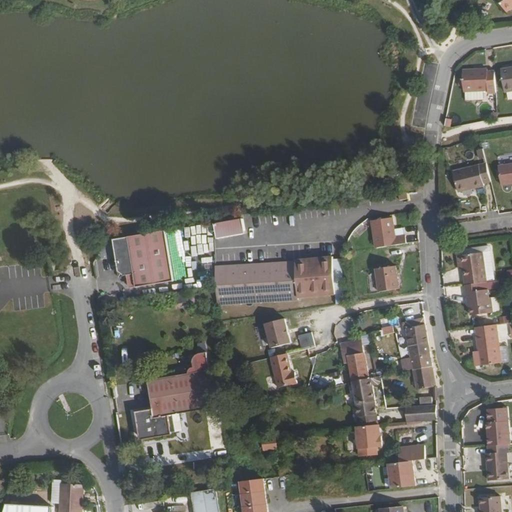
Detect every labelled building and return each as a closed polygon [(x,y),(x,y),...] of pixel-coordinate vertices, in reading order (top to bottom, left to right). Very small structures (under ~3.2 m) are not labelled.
[(511,0),(488,0),(486,2),(498,19),(511,8),(511,0)] [(511,70),(498,73),(502,96),(511,93),(511,70)] [(485,94),(493,94),(492,74),(485,74),(484,74),(484,71),(474,72),(474,75),(460,76),(461,94),(485,93),(485,94)] [(484,156),(481,148),(475,150),(477,158),(484,156)] [(481,181),(489,179),(485,161),(450,170),(456,190),(482,183),(481,181)] [(511,162),(496,165),(499,183),(511,181),(511,162)] [(407,192),(398,194),(399,201),(408,200),(407,192)] [(374,248),(406,243),(405,235),(394,237),(391,217),(370,219),(374,248)] [(243,219),(214,220),(214,223),(215,235),(240,234),(243,231),(243,219)] [(112,240),(111,240),(117,272),(123,276),(133,275),(136,288),(174,281),(165,231),(112,240)] [(463,268),(465,284),(467,301),(470,301),(471,306),(472,314),(493,311),(491,297),(488,298),(487,289),(480,290),(479,283),(494,280),(489,245),(457,250),(459,268),(463,268)] [(331,254),(301,256),(302,269),(304,299),(305,309),(306,309),(335,304),(331,254)] [(296,262),(255,265),(258,302),(304,299),(302,269),(296,269),(296,262)] [(401,263),(381,265),(384,289),(403,287),(401,263)] [(258,302),(255,265),(216,267),(217,286),(218,305),(258,302)] [(410,304),(411,317),(423,317),(422,304),(410,304)] [(284,318),(264,324),(270,348),(291,343),(284,318)] [(368,334),(380,331),(378,319),(365,321),(367,334),(368,334)] [(435,387),(430,356),(425,325),(425,319),(409,323),(409,328),(407,329),(412,359),(402,361),(405,372),(413,371),(417,390),(435,387)] [(498,343),(495,324),(475,327),(478,346),(473,346),(474,362),(479,361),(500,358),(508,357),(506,342),(498,343)] [(393,326),(382,328),(383,335),(394,333),(393,326)] [(380,383),(379,377),(376,377),(369,379),(362,336),(340,339),(344,362),(348,361),(348,363),(352,363),(354,368),(349,369),(353,382),(356,404),(360,427),(357,427),(360,457),(378,456),(378,447),(383,447),(382,437),(380,437),(379,425),(374,404),(375,404),(373,386),(378,385),(380,383)] [(287,346),(288,352),(299,350),(298,344),(287,346)] [(291,373),(287,353),(271,357),(277,387),(297,383),(295,373),(291,373)] [(169,444),(180,442),(218,436),(212,398),(151,409),(155,437),(138,440),(142,467),(172,463),(172,460),(169,444)] [(436,420),(436,405),(431,406),(431,398),(419,398),(419,406),(406,407),(408,423),(436,420)] [(488,422),(489,445),(508,444),(511,444),(510,421),(488,422)] [(182,458),(180,442),(169,444),(172,460),(182,458)] [(508,444),(489,445),(489,453),(487,453),(488,480),(508,479),(507,453),(509,452),(508,444)] [(424,463),(426,462),(425,449),(410,452),(411,464),(424,463)] [(426,487),(424,463),(411,464),(400,465),(403,490),(426,487)] [(242,481),(243,494),(265,492),(264,479),(242,481)] [(60,511),(81,511),(83,485),(62,484),(60,511)] [(218,511),(216,490),(191,494),(193,511),(218,511)] [(243,494),(244,507),(267,504),(265,492),(243,494)] [(481,497),(481,511),(502,511),(501,496),(481,497)]
